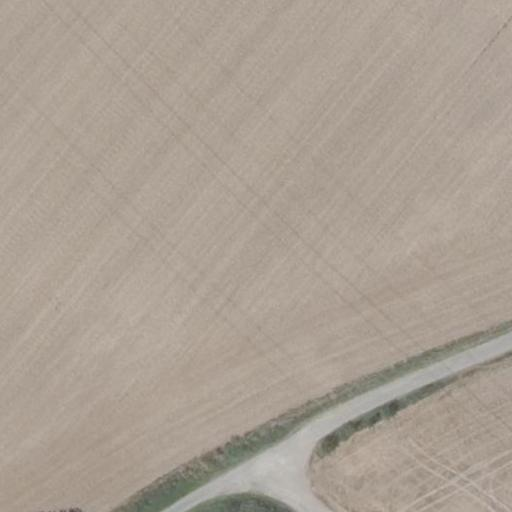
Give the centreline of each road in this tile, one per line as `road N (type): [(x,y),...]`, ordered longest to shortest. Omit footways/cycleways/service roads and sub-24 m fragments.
road 1 (track): [(511,345),(358,412),(259,468)]
road 2 (track): [(328,511),(259,468),(194,511)]
